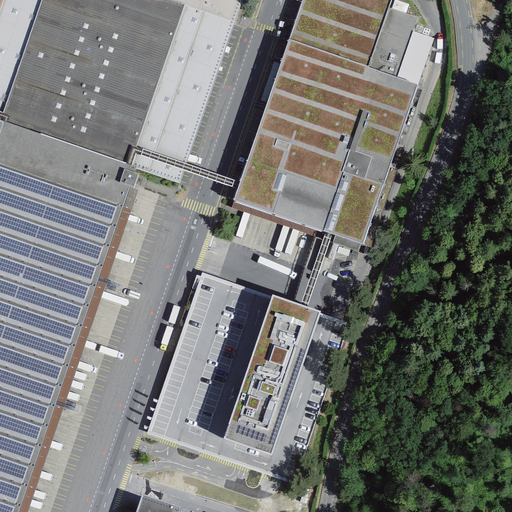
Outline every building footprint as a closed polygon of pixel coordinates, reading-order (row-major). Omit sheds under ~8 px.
[(0,0),(0,511),(18,511),(56,403),(99,279),(131,186),(134,187),(139,174),(135,172),(136,168),(180,183),(242,0),(0,0)] [(392,0),(303,0),(241,182),(238,190),(234,204),(325,235),(328,236),(332,237),(363,248),(434,39),(413,32),(418,19),(389,9),(392,0)] [(332,237),(325,235),(301,309),(307,311),(332,237)] [(301,309),(207,274),(149,432),(295,483),(347,325),(307,311),(303,309),(301,309)] [(197,511),(145,494),(138,511),(197,511)]
